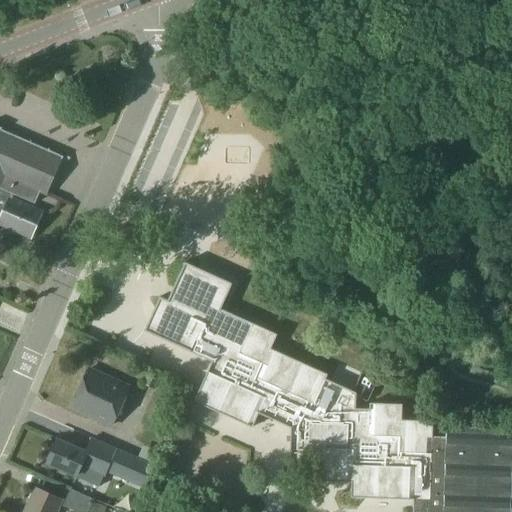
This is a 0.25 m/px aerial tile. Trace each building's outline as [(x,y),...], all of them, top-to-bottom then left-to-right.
[(182,111),(171,139),(188,146),(185,155),(213,165),(213,163),(250,178),(269,130),(245,120),(250,107),(204,89),(194,115),(182,111)] [(0,216),(8,197),(11,199),(13,195),(34,204),(39,192),(45,194),(60,159),(0,132),(0,216)] [(11,199),(8,197),(0,216),(0,226),(30,239),(42,212),(11,199)] [(230,225),(252,235),(259,221),(236,211),(230,225)] [(154,308),(144,331),(213,362),(194,402),(252,429),(259,414),(289,428),(288,464),(321,465),(320,480),(352,482),(351,497),(414,499),(414,492),(424,492),(425,467),(431,467),(432,438),(433,422),(402,421),(402,405),(370,404),(370,410),(355,410),(355,404),(354,393),(326,381),(328,377),(271,350),(278,335),(248,322),(222,309),(233,284),(200,269),(184,262),(173,288),(172,290),(167,300),(159,297),(154,308)] [(112,425),(129,387),(88,369),(71,407),(112,425)] [(159,379),(160,376),(148,371),(142,384),(154,389),(155,387),(159,379)] [(511,511),(511,430),(447,428),(447,438),(432,438),(431,467),(425,467),(424,492),(414,492),(414,499),(413,511),(511,511)] [(99,487),(116,449),(91,438),(85,452),(57,440),(47,463),(76,476),(75,477),(99,487)] [(108,473),(146,489),(155,470),(117,453),(108,473)] [(57,511),(63,500),(36,488),(25,511),(57,511)] [(77,511),(87,511),(93,499),(70,489),(63,506),(77,511)]
